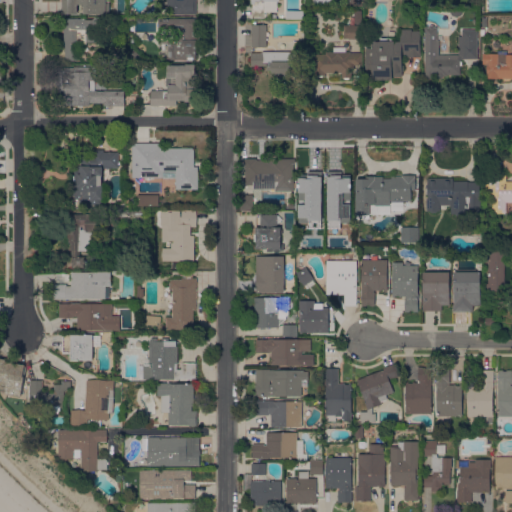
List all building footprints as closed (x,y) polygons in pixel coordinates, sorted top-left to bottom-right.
[(85,13),(85,4),(78,4),(78,13),(62,13),(62,0),(106,0),(106,13),(85,13)] [(197,0),(197,14),(168,14),(167,0),(197,0)] [(267,12),(267,16),(253,16),(253,0),(279,0),(279,1),(278,1),(278,11),(267,12)] [(299,10),(299,19),(286,18),(286,10),(299,10)] [(106,27),(96,27),(96,42),(86,42),(86,43),(78,44),(78,60),(66,60),(65,18),(106,17),(106,27)] [(183,60),(183,59),(169,59),(169,40),(174,39),(174,28),(166,28),(166,19),(197,18),(198,40),(196,40),(197,59),(183,60)] [(267,47),(253,47),(253,25),(267,24),(267,47)] [(363,38),(345,39),(344,25),(363,25),(365,24),(365,38),(363,38)] [(429,27),(430,25),(433,25),(434,27),(437,27),(437,40),(439,40),(439,54),(459,54),(459,36),(467,36),(467,32),(478,32),(478,59),(460,59),(460,60),(462,62),(462,65),(460,66),(460,74),(448,74),(448,76),(444,76),(444,77),(442,78),(440,78),(439,78),(438,77),(438,76),(435,76),(435,79),(425,79),(425,27),(429,27)] [(421,57),(407,57),(407,54),(402,54),(402,64),(404,64),(404,71),(403,71),(403,76),(392,76),(393,79),(373,79),(373,70),(366,70),(366,47),(373,47),(373,41),(380,41),(381,41),(381,38),(394,38),(394,41),(401,41),(401,29),(412,29),(412,31),(421,30),(421,57)] [(362,64),(351,64),(351,78),(342,78),(342,73),(326,73),(326,75),(316,75),(316,72),(312,72),(312,54),(326,54),(326,51),(334,51),(334,47),(345,47),(345,51),(350,51),(350,52),(362,52),(362,64)] [(291,51),(291,72),(284,72),(284,75),(276,75),(276,72),(272,72),(272,70),(267,70),(267,66),(251,66),(251,52),(263,53),(263,51),(291,51)] [(487,64),(483,64),(483,53),(498,53),(498,51),(507,51),(507,54),(511,54),(511,78),(487,78),(487,64)] [(151,90),(169,90),(169,86),(166,86),(166,76),(167,76),(167,65),(186,65),(186,64),(195,64),(195,72),(198,72),(198,90),(195,90),(195,101),(185,101),(185,100),(177,100),(177,106),(151,106),(151,90)] [(112,106),(112,105),(104,105),(104,102),(90,102),(90,105),(68,105),(68,92),(65,92),(65,82),(67,82),(67,67),(74,67),(74,66),(96,66),(96,80),(95,80),(95,90),(125,90),(125,106),(112,106)] [(132,143),(163,143),(163,148),(194,148),(194,167),(198,167),(198,189),(176,189),(176,178),(164,178),(164,177),(133,177),(132,143)] [(119,167),(103,168),(103,199),(100,199),(100,204),(81,205),(81,199),(76,199),(76,195),(71,195),(71,191),(75,191),(75,165),(82,165),(81,154),(94,154),(94,149),(104,149),(104,152),(119,152),(119,167)] [(294,191),(275,191),(275,189),(253,189),(253,184),(246,184),(246,162),(245,162),(245,158),(257,158),(257,160),(270,160),(270,158),(295,158),(295,163),(294,163),(294,191)] [(320,227),(320,170),(307,170),(307,177),(297,177),(297,192),(304,192),(304,203),(297,203),(297,217),(308,217),(308,228),(320,227)] [(327,228),(339,228),(339,222),(350,222),(349,177),(340,177),(340,170),(326,170),(327,228)] [(331,200),(301,200),(301,174),(314,174),(314,177),(338,176),(337,172),(352,172),(352,195),(331,195),(331,200)] [(416,190),(412,190),(412,200),(404,200),(404,202),(392,202),(392,200),(391,200),(391,205),(375,205),(375,203),(372,203),(370,205),(370,219),(356,219),(356,178),(367,178),(367,176),(383,176),(383,178),(392,178),(392,176),(402,176),(402,174),(416,174),(416,190)] [(511,202),(507,202),(507,213),(488,214),(487,175),(507,174),(507,181),(511,181),(511,202)] [(440,205),(440,210),(437,210),(437,212),(430,212),(430,211),(427,211),(427,197),(428,197),(428,177),(453,177),(453,181),(480,181),(480,197),(481,197),(481,212),(465,212),(463,216),(457,216),(455,213),(451,213),(451,205),(440,205)] [(138,206),(138,194),(159,194),(159,206),(138,206)] [(241,210),(240,195),(253,194),(254,209),(241,210)] [(195,260),(163,260),(163,248),(172,248),(172,241),(163,241),(163,225),(161,225),(161,210),(181,210),(181,216),(182,216),(182,210),(197,210),(197,226),(191,226),(191,235),(195,235),(195,260)] [(86,213),(97,213),(97,231),(93,231),(93,240),(94,240),(94,250),(80,250),(80,256),(86,256),(86,268),(68,268),(68,256),(72,256),(72,250),(70,250),(70,242),(69,242),(69,238),(68,238),(68,224),(69,224),(69,214),(86,214),(86,213)] [(278,226),(281,226),(281,228),(283,228),(283,235),(281,235),(282,251),(273,251),(273,248),(256,249),(256,241),(255,241),(255,234),(256,234),(256,227),(261,226),(261,214),(278,214),(278,226)] [(419,242),(402,242),(402,227),(419,227),(419,242)] [(432,236),(436,236),(439,238),(439,242),(437,245),(433,245),(430,242),(430,239),(432,236)] [(506,291),(489,291),(489,263),(487,263),(486,245),(505,245),(506,291)] [(285,269),(285,284),(285,292),(257,292),(257,256),(285,256),(285,269)] [(388,259),(388,291),(385,291),(385,289),(375,289),(376,306),(371,306),(371,304),(363,304),(362,259),(388,259)] [(357,260),(357,305),(345,305),(345,294),(340,294),(340,292),(337,292),(337,294),(327,294),(327,260),(357,260)] [(419,311),(406,311),(406,296),(393,296),(393,267),(392,267),(392,262),(403,262),(403,265),(419,265),(419,311)] [(304,285),(297,274),(306,268),(314,279),(304,285)] [(111,285),(106,285),(106,298),(74,298),(74,299),(54,299),(54,284),(67,284),(67,286),(71,286),(71,271),(111,271),(111,285)] [(450,305),(442,305),(442,310),(423,310),(423,271),(450,271),(450,305)] [(481,304),(472,304),(472,311),(454,311),(454,271),(481,271),(481,304)] [(197,309),(194,309),(194,329),(167,329),(167,317),(173,317),(173,308),(168,308),(168,293),(173,293),(173,289),(170,289),(170,279),(182,279),(182,278),(197,278),(197,309)] [(282,297),(282,296),(290,296),(290,308),(286,312),(286,318),(280,324),(280,327),(265,327),(265,329),(261,329),(261,327),(255,327),(255,297),(282,297)] [(315,300),(315,303),(323,303),(323,307),(329,307),(329,318),(331,318),(331,332),(300,332),(300,300),(315,300)] [(112,315),(120,315),(120,330),(78,330),(78,316),(74,316),(74,317),(60,317),(60,303),(71,303),(71,302),(81,302),(81,303),(112,303),(112,315)] [(146,324),(147,315),(161,316),(161,322),(158,322),(158,325),(146,324)] [(298,324),(298,336),(283,336),(283,324),(298,324)] [(94,335),(102,335),(102,346),(94,346),(93,360),(80,360),(80,361),(70,360),(70,353),(63,353),(63,333),(80,333),(80,334),(94,334),(94,335)] [(151,340),(151,337),(158,337),(158,340),(177,340),(178,369),(182,369),(182,363),(196,362),(196,379),(142,379),(141,365),(150,365),(149,340),(151,340)] [(301,350),(301,354),(314,354),(314,365),(271,365),(271,362),(272,362),(272,351),(270,351),(270,352),(256,352),(256,347),(257,347),(257,339),(311,339),(311,350),(301,350)] [(0,358),(6,359),(6,361),(26,364),(25,366),(27,366),(22,396),(0,391),(0,358)] [(357,379),(385,369),(384,367),(395,363),(400,376),(390,380),(394,392),(387,395),(388,399),(381,401),(382,404),(373,407),(373,414),(376,413),(376,421),(361,422),(361,418),(355,418),(355,412),(361,412),(361,411),(367,411),(368,409),(357,379)] [(407,413),(406,381),(415,381),(415,382),(420,382),(420,380),(419,380),(418,366),(432,366),(432,413),(407,413)] [(352,420),(344,420),(344,418),(342,418),(342,416),(336,416),(337,420),(329,420),(329,416),(335,416),(335,415),(326,415),(326,368),(339,368),(339,384),(349,383),(352,383),(352,420)] [(256,369),(305,369),(305,371),(309,371),(309,379),(308,379),(308,386),(302,386),(302,396),(256,396),(256,369)] [(438,369),(450,369),(450,384),(463,385),(462,416),(437,416),(438,369)] [(494,417),(468,416),(468,386),(481,386),(481,369),(494,369),(494,417)] [(511,370),(511,383),(511,385),(511,416),(499,416),(499,370),(511,370)] [(107,381),(107,379),(115,380),(113,413),(110,412),(109,419),(102,419),(101,426),(71,424),(72,410),(86,410),(87,379),(107,381)] [(29,389),(30,389),(29,389),(29,385),(30,385),(30,380),(43,380),(43,391),(53,391),(53,389),(55,389),(54,384),(63,384),(63,381),(71,380),(71,382),(72,382),(72,389),(71,389),(71,390),(65,390),(65,406),(59,406),(59,412),(51,413),(51,406),(30,406),(30,402),(29,402),(29,389)] [(194,405),(192,405),(192,410),(198,410),(198,425),(169,425),(169,412),(162,412),(162,396),(158,396),(158,382),(171,382),(171,383),(194,383),(194,405)] [(302,412),(304,412),(304,418),(302,418),(302,426),(274,426),(274,427),(272,427),(272,415),(257,415),(257,401),(270,401),(270,400),(273,400),(273,401),(302,401),(302,412)] [(363,427),(364,437),(355,438),(355,427),(355,425),(363,425),(363,427)] [(108,441),(98,441),(98,458),(108,458),(108,469),(98,469),(98,471),(82,471),(82,458),(59,458),(59,429),(108,429),(108,441)] [(297,457),(268,457),(268,458),(253,458),(253,443),(265,443),(265,445),(267,445),(267,432),(297,432),(297,457)] [(200,437),(200,450),(201,450),(201,455),(200,455),(200,466),(148,466),(148,437),(200,437)] [(452,468),(450,468),(450,484),(442,484),(442,490),(432,490),(432,487),(425,487),(425,476),(433,476),(433,455),(425,455),(425,440),(437,440),(437,444),(445,444),(445,453),(437,453),(437,456),(443,456),(443,458),(452,457),(452,468)] [(419,500),(405,500),(405,485),(391,485),(391,446),(399,446),(399,441),(420,441),(421,459),(418,459),(419,474),(416,474),(416,479),(419,479),(419,500)] [(371,500),(356,500),(356,486),(359,486),(359,454),(370,454),(370,444),(384,444),(384,451),(386,451),(386,486),(371,486),(371,500)] [(511,502),(506,502),(507,488),(496,488),(496,456),(511,456),(511,502)] [(352,457),(352,486),(353,486),(353,502),(338,502),(338,491),(340,491),(340,487),(327,487),(327,457),(352,457)] [(472,491),(472,502),(458,502),(458,489),(459,489),(459,483),(460,483),(460,467),(469,467),(469,462),(476,462),(476,459),(490,459),(491,491),(472,491)] [(323,460),(323,474),(310,474),(310,460),(323,460)] [(267,474),(269,474),(269,480),(282,480),(282,505),(252,505),(252,491),(246,491),(246,474),(252,474),(252,463),(267,463),(267,474)] [(309,468),(309,478),(314,478),(314,476),(317,476),(317,493),(318,493),(318,495),(317,495),(317,502),(287,502),(287,478),(289,478),(288,468),(309,468)] [(144,469),(186,469),(194,469),(194,483),(198,483),(198,499),(167,499),(167,489),(159,489),(159,498),(144,498),(144,497),(144,469)] [(148,511),(148,502),(192,502),(192,501),(196,501),(196,511),(148,511)]
